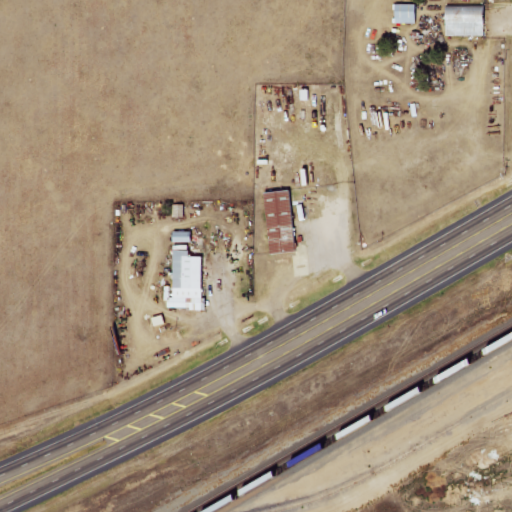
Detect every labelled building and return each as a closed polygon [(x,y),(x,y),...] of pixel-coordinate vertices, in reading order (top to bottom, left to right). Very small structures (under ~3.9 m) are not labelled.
[(420,24),(421,5),(401,4),(400,23),(420,24)] [(451,35),(489,36),(490,15),(452,13),(451,35)] [(275,253),(301,252),(297,191),(271,192),(275,253)] [(178,242),(196,242),(196,232),(179,232),(178,242)] [(209,257),(196,257),(196,251),(179,250),(178,298),(173,298),(173,308),(199,308),(199,305),(207,305),(209,257)]
